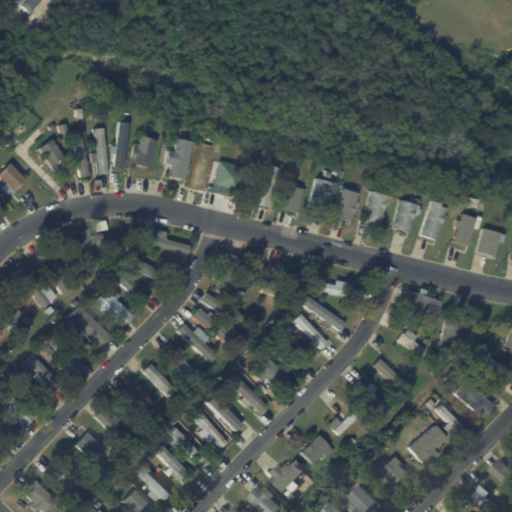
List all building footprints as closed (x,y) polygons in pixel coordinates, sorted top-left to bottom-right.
[(43,0),(31,14),(15,0),(43,0)] [(72,109),(78,108),(78,109),(80,109),(80,117),(78,117),(72,118),(72,109)] [(127,122),(122,168),(113,167),(115,145),(112,145),(113,136),(116,136),(118,121),(127,122)] [(66,130),(58,132),(56,124),(64,123),(66,130)] [(103,146),(106,173),(97,174),(92,129),(101,128),(103,146)] [(75,167),(70,168),(66,149),(72,148),(68,132),(77,130),(87,175),(78,176),(76,167),(75,167)] [(155,142),(147,170),(131,166),(139,137),(155,142)] [(61,170),(55,174),(36,148),(49,138),(66,161),(64,162),(67,166),(61,170)] [(182,140),(191,142),(183,180),(167,176),(170,165),(164,164),(167,150),(173,151),(175,139),(182,140)] [(214,163),(218,164),(218,162),(242,168),(236,191),(229,189),(227,197),(211,193),(212,188),(204,186),(210,162),(214,163)] [(25,181),(13,193),(0,179),(0,171),(8,163),(25,181)] [(247,202),(248,198),(251,198),(258,165),(275,168),(267,207),(250,203),(250,202),(247,202)] [(302,181),(293,214),(277,209),(286,177),(302,181)] [(329,183),(322,211),(306,207),(313,179),(329,183)] [(354,209),(350,208),(348,215),(333,211),(339,186),(355,190),(353,199),(358,200),(355,210),(354,209)] [(384,196),(377,224),(361,220),(369,192),(384,196)] [(466,197),(476,200),(473,209),(464,206),(466,197)] [(441,215),(433,241),(418,236),(429,201),(436,204),(436,206),(443,209),(441,215)] [(413,214),(411,214),(406,233),(390,229),(393,219),(388,218),(390,209),(395,210),(397,202),(417,207),(416,210),(418,210),(416,215),(413,214)] [(500,239),(496,238),(492,251),(477,247),(487,205),(503,209),(498,229),(503,230),(501,239),(500,239)] [(473,221),(464,247),(450,242),(459,214),(473,219),(473,221)] [(502,218),(510,220),(509,227),(501,225),(502,218)] [(86,231),(87,236),(99,232),(103,249),(90,252),(91,255),(86,256),(86,253),(77,255),(73,239),(80,238),(78,231),(85,229),(86,231)] [(150,235),(185,245),(183,254),(138,241),(140,232),(150,235)] [(51,262),(69,288),(61,294),(35,255),(43,250),(51,262)] [(131,258),(162,274),(158,283),(147,277),(144,283),(135,278),(138,271),(116,260),(120,252),(131,258)] [(224,252),(239,260),(232,273),(240,277),(236,285),(228,281),(224,287),(209,280),(223,252),(224,252)] [(279,267),(283,268),(276,296),(261,292),(268,264),(279,267)] [(134,278),(131,281),(149,298),(142,305),(109,273),(115,267),(122,274),(126,269),(135,277),(134,278)] [(311,278),(309,285),(300,282),(302,275),(311,278)] [(345,282),(344,287),(358,290),(356,297),(317,290),(318,282),(333,285),(333,280),(345,282)] [(438,302),(433,319),(421,315),(420,320),(415,318),(417,313),(412,311),(410,317),(403,314),(405,309),(400,307),(406,291),(415,294),(417,290),(424,292),(422,296),(438,302)] [(106,293),(130,315),(118,328),(92,303),(103,291),(106,293)] [(243,293),(240,299),(234,297),(237,291),(243,293)] [(216,298),(217,295),(223,299),(221,304),(243,317),(239,324),(199,301),(204,293),(215,300),(216,298)] [(38,310),(32,302),(41,295),(47,303),(38,310)] [(343,323),(337,331),(316,316),(313,320),(308,317),(311,313),(300,305),(305,297),(343,323)] [(0,303),(26,331),(21,335),(0,312),(0,303)] [(46,305),(51,310),(47,313),(42,308),(46,305)] [(108,339),(98,350),(64,318),(76,305),(110,337),(108,339)] [(458,319),(462,320),(461,327),(455,325),(448,352),(438,349),(449,305),(459,308),(457,318),(458,319)] [(193,318),(189,315),(195,306),(232,335),(225,343),(193,318)] [(304,321),(325,342),(319,349),(291,320),(298,313),(304,321)] [(511,355),(501,351),(511,322),(511,355)] [(182,325),(191,333),(196,328),(203,334),(198,339),(216,356),(209,363),(176,331),(182,325)] [(72,352),(80,361),(72,368),(67,364),(62,368),(51,356),(55,353),(40,336),(49,327),(72,352)] [(426,361),(386,335),(391,327),(402,335),(405,330),(410,333),(407,338),(431,354),(426,361)] [(303,358),(291,370),(266,347),(278,334),(282,338),(286,335),(293,342),(290,346),(303,358)] [(200,377),(193,384),(163,351),(169,345),(200,377)] [(58,372),(62,376),(50,388),(31,369),(29,372),(23,367),(26,364),(25,363),(37,351),(58,372)] [(485,356),(508,370),(503,378),(497,374),(496,377),(489,373),(490,370),(475,360),(479,352),(485,356)] [(286,377),(275,389),(251,367),(262,355),(286,377)] [(388,367),(412,389),(405,396),(371,365),(378,358),(388,367)] [(155,370),(181,397),(174,404),(142,371),(149,363),(155,370)] [(48,403),(41,409),(9,376),(15,370),(48,403)] [(265,406),(259,413),(249,404),(245,408),(242,405),(243,404),(237,398),(240,395),(226,382),(232,375),(265,406)] [(490,404),(478,417),(448,391),(459,378),(490,404)] [(359,382),(389,408),(383,414),(352,387),(357,381),(359,382)] [(0,386),(32,418),(25,426),(18,419),(16,422),(8,415),(12,411),(0,399),(0,386)] [(123,388),(129,394),(133,390),(138,395),(134,399),(155,420),(148,428),(115,395),(122,388),(123,388)] [(245,419),(233,430),(210,406),(221,395),(245,419)] [(429,399),(434,406),(429,409),(424,403),(429,399)] [(465,431),(461,435),(455,429),(449,434),(441,426),(446,422),(434,410),(439,405),(465,431)] [(204,418),(224,439),(218,445),(187,414),(193,407),(204,418)] [(100,408),(108,416),(112,413),(119,419),(115,422),(134,441),(126,449),(94,414),(100,408)] [(356,416),(336,436),(331,431),(351,411),(356,416)] [(0,414),(18,433),(12,439),(0,427),(0,414)] [(90,418),(97,426),(91,432),(84,424),(90,418)] [(438,442),(431,449),(437,455),(424,466),(407,447),(432,425),(443,438),(438,442)] [(183,437),(205,459),(199,465),(168,434),(174,428),(183,437)] [(92,440),(106,453),(94,466),(73,446),(85,433),(92,440)] [(333,452),(326,459),(321,453),(311,465),(299,454),(315,436),(333,452)] [(190,475),(183,482),(175,474),(171,478),(166,472),(169,468),(152,451),(159,444),(190,475)] [(409,474),(397,485),(386,472),(381,477),(376,471),(392,455),(409,474)] [(511,472),(511,493),(510,495),(486,471),(498,458),(511,472)] [(303,472),(288,488),(292,493),(287,498),(270,482),(275,477),(272,474),(281,465),(284,468),(292,460),(303,472)] [(159,499),(157,502),(150,495),(155,491),(133,469),(138,463),(172,495),(166,501),(161,497),(159,499)] [(48,476),(58,464),(81,483),(71,495),(48,476)] [(129,469),(133,474),(127,481),(122,476),(129,469)] [(39,511),(19,491),(31,479),(38,486),(39,486),(53,500),(41,511),(39,511)] [(380,506),(374,511),(356,511),(347,503),(350,500),(348,498),(359,486),(380,506)] [(268,494),(282,508),(278,511),(262,511),(249,498),(261,487),(268,494)] [(497,509),(496,511),(497,511),(496,511),(487,511),(470,497),(478,487),(485,493),(482,497),(497,509)] [(131,511),(124,505),(136,492),(137,493),(140,490),(144,494),(141,497),(155,511),(131,511)] [(96,501),(100,505),(95,510),(91,506),(96,501)] [(342,511),(331,502),(322,511),(342,511)] [(68,506),(63,511),(52,511),(59,504),(62,506),(65,503),(68,506)]
